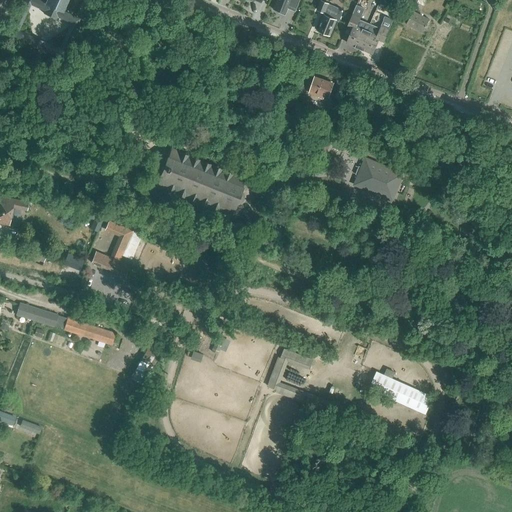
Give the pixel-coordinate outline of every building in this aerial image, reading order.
[(80,19),(61,10),(44,2),(38,0),(23,0),(23,1),(7,35),(34,48),(62,60),(80,19)] [(44,0),(45,1),(44,2),(61,10),(65,0),(44,0)] [(276,0),(272,9),(284,14),(286,7),(295,11),(299,0),(276,0)] [(318,31),(330,36),(336,21),(339,22),(344,10),(329,4),(321,0),(316,10),(323,13),(320,21),(322,22),(318,31)] [(136,6),(143,10),(146,4),(138,1),(136,6)] [(360,48),(370,25),(360,21),(361,17),(360,17),(364,8),(357,4),(346,28),(352,30),(347,43),(360,48)] [(406,24),(423,33),(430,19),(413,11),(406,7),(402,15),(409,19),(406,24)] [(370,25),(360,48),(373,54),(378,41),(384,43),(393,22),(384,18),(379,29),(370,25)] [(166,66),(148,66),(148,72),(148,77),(166,77),(166,66)] [(309,93),(327,100),(333,84),(315,77),(309,93)] [(322,124),(317,117),(312,120),(317,128),(322,124)] [(324,157),(330,144),(323,142),(318,155),(324,157)] [(247,188),(251,179),(173,148),(161,179),(157,188),(235,220),(238,211),(242,208),(243,208),(241,205),(242,204),(243,203),(244,202),(244,201),(245,200),(245,198),(246,197),(246,195),(246,194),(249,194),(249,193),(248,193),(247,188)] [(359,175),(355,185),(381,195),(380,198),(391,203),(402,174),(365,159),(362,169),(359,168),(356,174),(359,175)] [(0,223),(9,225),(13,208),(26,210),(28,201),(0,195),(0,223)] [(97,217),(92,230),(97,232),(103,219),(97,217)] [(104,230),(118,236),(109,257),(96,251),(91,263),(124,277),(129,265),(141,236),(108,222),(104,230)] [(28,256),(44,262),(48,252),(32,245),(28,256)] [(68,253),(63,264),(79,271),(84,259),(68,253)] [(153,318),(155,314),(176,323),(180,314),(149,301),(145,311),(149,312),(147,316),(153,318)] [(15,315),(54,327),(63,329),(63,330),(111,346),(115,333),(67,317),(67,318),(58,314),(19,302),(15,315)] [(43,330),(37,327),(34,335),(41,337),(43,330)] [(216,339),(212,349),(218,351),(222,341),(216,339)] [(140,360),(153,367),(162,349),(150,342),(140,360)] [(275,392),(332,414),(334,414),(336,408),(337,404),(280,382),(288,362),(309,370),(313,360),(284,349),(280,358),(278,357),(267,386),(276,390),(275,392)] [(193,351),(190,358),(200,361),(202,354),(193,351)] [(376,371),(368,389),(425,415),(433,397),(392,378),(394,373),(387,370),(384,375),(376,371)] [(332,414),(329,425),(338,428),(344,411),(336,408),(334,414),(332,414)] [(14,416),(0,410),(0,419),(11,424),(14,416)] [(19,427),(38,434),(41,427),(22,420),(19,427)] [(141,430),(132,449),(153,459),(158,450),(144,444),(149,434),(141,430)]
